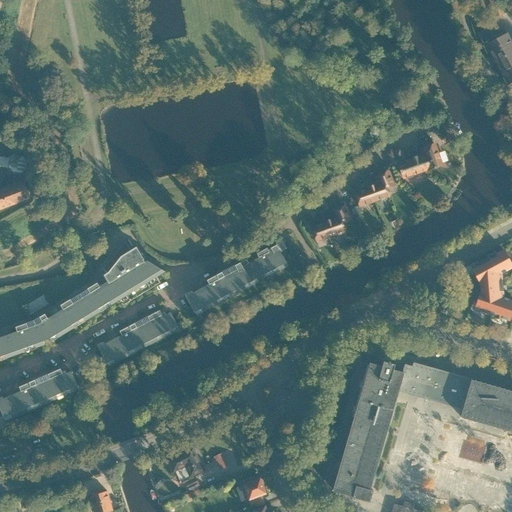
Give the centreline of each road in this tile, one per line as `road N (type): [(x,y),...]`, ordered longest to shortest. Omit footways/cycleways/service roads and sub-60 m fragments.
road 1 (residential): [(0,375),(169,290),(196,267),(266,240),(375,158),(400,127)]
road 2 (residential): [(0,484),(81,467),(172,432),(245,388)]
road 3 (residential): [(245,388),(350,317),(386,313)]
road 4 (residential): [(386,313),(404,284),(511,227)]
road 5 (residential): [(292,511),(245,388)]
road 6 (residential): [(511,349),(386,313)]
